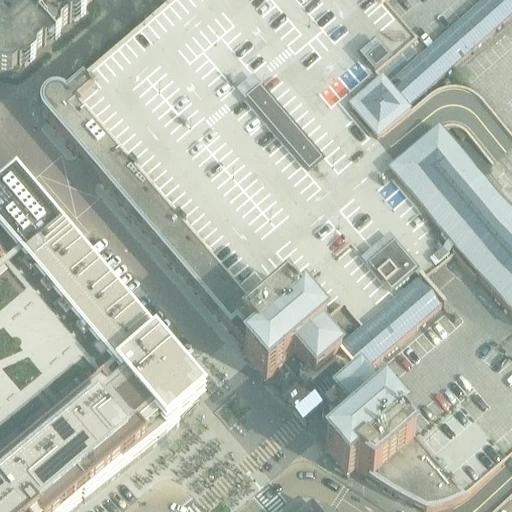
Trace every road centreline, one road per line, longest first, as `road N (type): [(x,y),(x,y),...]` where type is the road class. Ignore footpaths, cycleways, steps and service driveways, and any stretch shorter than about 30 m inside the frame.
road 1 (residential): [(293,479),(276,443),(227,383),(8,137)]
road 2 (residential): [(8,137),(13,99),(128,0)]
